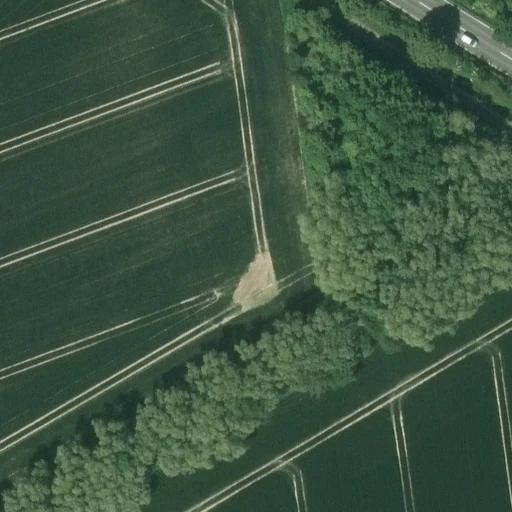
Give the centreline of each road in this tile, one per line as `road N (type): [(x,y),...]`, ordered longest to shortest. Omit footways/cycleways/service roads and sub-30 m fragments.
road 1 (track): [(67,511),(511,250)]
road 2 (track): [(511,120),(331,0)]
